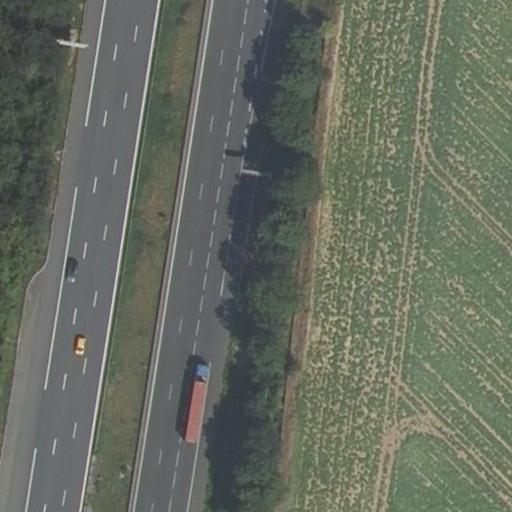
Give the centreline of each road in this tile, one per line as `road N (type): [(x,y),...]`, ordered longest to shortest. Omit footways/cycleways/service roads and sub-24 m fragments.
road 1 (motorway): [(135,0),(55,511)]
road 2 (motorway): [(162,511),(235,0)]
